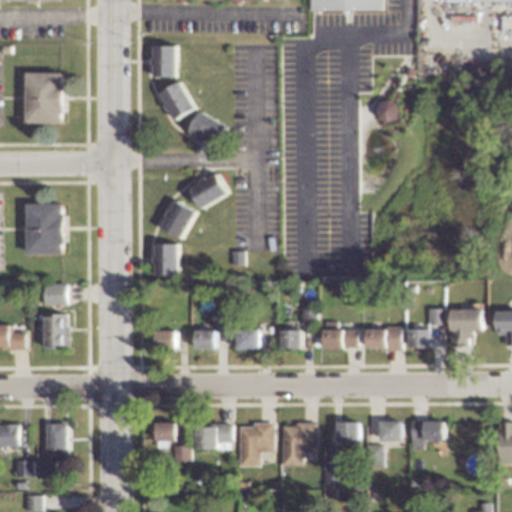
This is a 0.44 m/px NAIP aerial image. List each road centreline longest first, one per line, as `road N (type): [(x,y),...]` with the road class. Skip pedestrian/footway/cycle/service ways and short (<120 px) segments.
road 1 (residential): [(111,0),(114,511)]
road 2 (residential): [(511,386),(0,389)]
